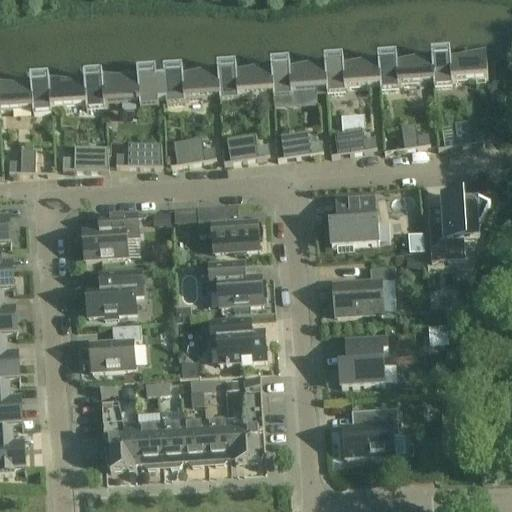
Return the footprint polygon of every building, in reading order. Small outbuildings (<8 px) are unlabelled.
[(453,89),(452,85),(488,83),(487,65),(486,57),(451,65),(434,66),(433,61),(432,61),(434,87),(434,91),(453,89)] [(399,89),(434,87),(432,61),(431,61),(397,68),(380,69),(380,65),(378,65),(380,90),(380,94),(399,93),(399,89)] [(380,90),(378,65),(343,72),(326,73),(326,68),(325,68),(327,94),(327,98),(346,97),(345,92),(380,90)] [(292,96),(327,94),(325,68),(290,75),(273,77),(273,72),(271,72),(273,97),(273,101),(292,100),(292,96)] [(273,97),(271,72),(236,79),(219,80),(219,75),(218,75),(219,101),(220,101),(220,105),(239,104),(238,100),(273,97)] [(185,103),(219,101),(218,75),(183,83),(161,84),(162,105),(166,104),(166,109),(185,107),(185,103)] [(105,113),(105,108),(103,83),(101,83),(102,88),(84,89),(49,87),(51,112),(86,110),(86,114),(105,113)] [(162,105),(161,84),(138,86),(103,83),(105,108),(139,106),(140,110),(158,109),(158,105),(162,105)] [(51,116),(51,112),(49,87),(48,87),(48,92),(31,93),(0,90),(0,115),(32,113),(33,117),(51,116)] [(458,152),(484,148),(482,134),(471,136),(469,126),(455,128),(458,152)] [(405,155),(431,151),(429,138),(417,139),(416,129),(401,131),(405,155)] [(351,159),(377,155),(375,141),(364,143),(362,133),(348,135),(351,159)] [(281,140),(284,164),(324,158),(322,145),(310,147),(309,136),(281,140)] [(231,168),(270,162),(268,148),(257,150),(255,140),(227,144),(231,168)] [(177,171),(217,165),(215,152),(203,154),(202,143),(174,148),(177,171)] [(116,172),(163,173),(161,149),(128,148),(128,159),(116,158),(116,172)] [(63,175),(109,177),(108,153),(75,152),(75,162),(63,162),(63,175)] [(10,165),(9,179),(36,180),(36,155),(21,155),(21,166),(10,165)] [(479,231),(491,207),(477,201),(472,198),(466,199),(461,202),(445,203),(447,231),(431,232),(430,222),(429,222),(431,266),(465,264),(464,243),(480,242),(479,231)] [(330,230),(331,251),(379,248),(378,227),(376,227),(374,203),(336,206),(338,229),(330,230)] [(247,257),(248,255),(260,254),(259,243),(261,242),(263,240),(263,236),(262,232),(260,229),(258,229),(258,226),(226,228),(225,212),(197,214),(199,241),(213,240),(214,257),(231,256),(233,258),(236,260),(239,260),(241,260),(244,259),(247,257)] [(127,243),(139,242),(138,218),(99,221),(100,235),(83,236),(85,266),(129,263),(127,243)] [(0,249),(11,249),(10,223),(0,223),(0,249)] [(424,256),(423,240),(409,241),(410,257),(424,256)] [(0,295),(14,294),(13,268),(2,269),(1,255),(0,255),(0,295)] [(410,261),(411,275),(425,274),(424,260),(410,261)] [(263,310),(263,305),(268,305),(266,286),(262,286),(261,282),(236,283),(235,268),(209,269),(211,295),(219,294),(220,313),(263,310)] [(334,288),(336,321),(383,318),(381,286),(396,285),(395,272),(370,274),(371,286),(362,286),(353,286),(353,287),(334,288)] [(87,293),(88,322),(105,321),(105,324),(118,323),(118,320),(137,319),(136,301),(143,300),(142,276),(100,278),(101,293),(87,293)] [(0,340),(17,339),(16,313),(5,313),(4,300),(0,300),(0,340)] [(177,328),(189,327),(188,314),(177,315),(177,328)] [(210,326),(212,352),(218,351),(219,369),(241,368),(241,372),(254,371),(254,367),(267,366),(265,336),(252,336),(251,323),(210,326)] [(134,346),(142,345),(141,330),(112,332),(113,346),(90,347),(92,377),(136,375),(134,346)] [(431,349),(447,348),(446,331),(430,332),(431,349)] [(354,363),(356,370),(341,371),(340,369),(339,369),(341,392),(385,390),(385,388),(381,388),(380,370),(384,370),(384,369),(383,356),(388,355),(387,343),(346,345),(347,365),(348,364),(354,363)] [(0,385),(20,384),(19,366),(19,358),(8,359),(7,346),(0,346),(0,385)] [(261,383),(245,384),(245,392),(261,391),(261,383)] [(215,386),(203,387),(204,396),(216,396),(215,386)] [(192,397),(204,396),(203,387),(191,388),(192,397)] [(170,389),(159,390),(159,399),(171,399),(170,389)] [(147,400),(159,399),(159,390),(146,391),(147,400)] [(0,430),(23,429),(22,411),(22,403),(11,404),(10,391),(0,391),(0,430)] [(101,394),(101,401),(117,400),(117,393),(101,394)] [(242,424),(228,425),(231,469),(262,466),(260,435),(264,435),(262,398),(244,399),(242,424)] [(142,475),(139,431),(125,432),(119,408),(102,409),(104,445),(109,445),(111,477),(142,475)] [(392,440),(398,440),(396,414),(352,417),(354,442),(344,442),(345,463),(393,460),(392,440)] [(231,469),(228,425),(206,426),(209,470),(231,469)] [(186,471),(209,470),(206,426),(183,428),(186,471)] [(186,471),(183,428),(161,429),(164,473),(186,471)] [(142,475),(164,473),(161,429),(139,431),(142,475)] [(0,478),(15,478),(15,475),(26,474),(25,448),(14,449),(13,435),(0,436),(0,478)]
